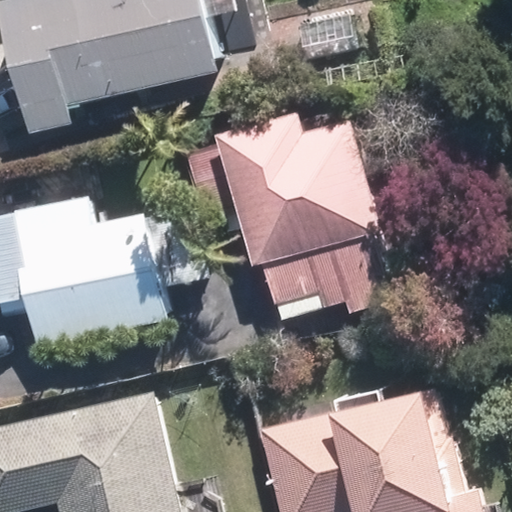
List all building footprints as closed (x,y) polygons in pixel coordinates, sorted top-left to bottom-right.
[(220,65),(204,0),(0,0),(0,11),(30,131),(75,120),(71,101),(220,65)] [(352,7),(297,19),(305,58),(361,45),(352,7)] [(187,137),(209,131),(205,111),(204,106),(180,112),(181,116),(187,137)] [(308,126),(304,108),(217,129),(220,143),(191,150),(208,217),(238,209),(251,262),(262,260),(276,316),(345,300),(349,310),(385,300),(377,268),(382,266),(373,232),(380,229),(351,115),(308,126)] [(95,222),(89,196),(0,215),(0,301),(31,295),(41,344),(171,316),(164,286),(148,211),(95,222)] [(432,388),(261,430),(280,511),(484,511),(479,487),(466,491),(451,433),(443,434),(432,388)] [(60,511),(181,511),(156,392),(0,425),(0,511),(4,511),(58,500),(60,511)]
